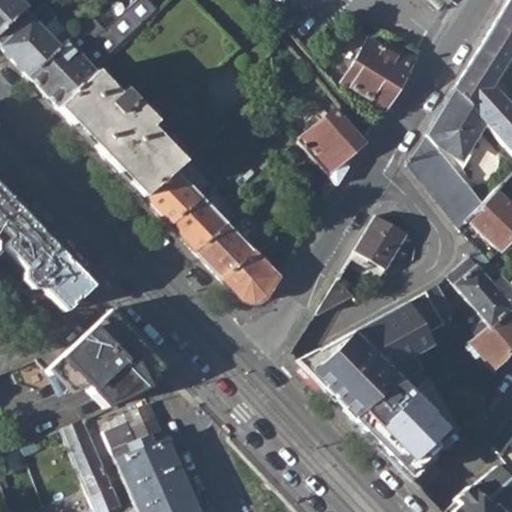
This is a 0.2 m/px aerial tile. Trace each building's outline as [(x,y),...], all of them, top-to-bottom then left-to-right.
[(0,0),(0,31),(22,10),(24,9),(33,0),(0,0)] [(54,105),(142,199),(172,172),(228,121),(196,87),(239,47),(193,0),(167,0),(129,36),(111,54),(92,71),(54,105)] [(130,34),(155,7),(147,0),(137,0),(117,22),(130,34)] [(483,125),(511,158),(511,111),(488,87),(511,51),(511,0),(506,0),(451,89),(483,125)] [(54,105),(92,71),(72,49),(109,14),(101,5),(57,47),(26,75),(54,105)] [(0,31),(0,47),(26,75),(57,47),(22,10),(0,31)] [(102,44),(111,54),(129,36),(121,26),(102,44)] [(340,84),(379,110),(410,62),(386,45),(380,52),(366,42),(340,84)] [(426,139),(453,172),(483,125),(451,89),(423,135),(426,139)] [(294,141),(332,187),(343,169),(337,161),(358,145),(331,111),(294,141)] [(405,165),(456,227),(464,218),(479,204),(453,172),(426,139),(405,165)] [(198,199),(172,172),(142,199),(167,226),(198,199)] [(198,199),(167,226),(194,254),(225,227),(235,217),(209,188),(198,199)] [(479,204),(464,218),(474,230),(495,250),(511,233),(511,211),(491,191),(479,204)] [(0,244),(2,245),(1,248),(23,272),(20,274),(20,282),(28,291),(35,292),(38,288),(62,312),(81,294),(87,289),(0,196),(0,244)] [(350,252),(382,271),(404,235),(373,216),(350,252)] [(194,254),(220,282),(250,254),(225,227),(194,254)] [(466,342),(492,375),(511,345),(511,313),(509,309),(511,306),(511,292),(509,288),(475,249),(445,276),(485,328),(466,342)] [(220,282),(234,297),(236,299),(243,303),(254,303),(262,297),(275,280),(250,254),(220,282)] [(332,282),(308,321),(349,299),(332,282)] [(422,293),(436,318),(449,311),(436,286),(422,293)] [(295,362),(348,421),(379,392),(397,384),(420,372),(412,356),(430,347),(424,335),(440,327),(436,318),(422,293),(295,362)] [(104,316),(66,352),(64,349),(44,368),(63,392),(82,390),(101,412),(143,392),(140,385),(160,367),(109,312),(104,316)] [(33,357),(9,367),(16,380),(44,368),(33,357)] [(379,392),(348,421),(408,481),(450,439),(425,416),(427,414),(397,384),(379,392)] [(194,511),(148,404),(121,415),(126,428),(102,438),(132,510),(127,511),(108,511),(116,509),(80,422),(59,431),(87,496),(93,511),(194,511)] [(511,478),(511,463),(502,451),(497,459),(511,478)] [(443,511),(511,511),(511,491),(511,490),(493,468),(443,511)] [(83,511),(93,511),(87,496),(79,500),(83,511)]
